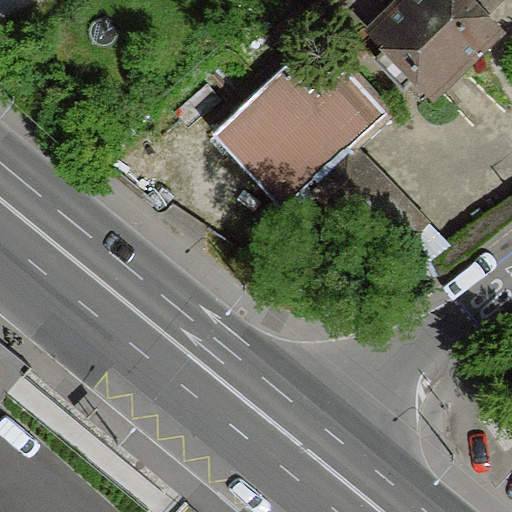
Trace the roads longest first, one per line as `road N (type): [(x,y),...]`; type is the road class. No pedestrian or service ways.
road 1 (primary): [(310,447),(5,202)]
road 2 (residential): [(310,447),(511,286)]
